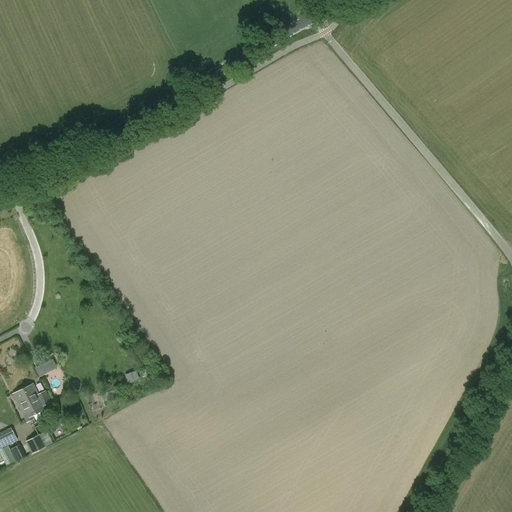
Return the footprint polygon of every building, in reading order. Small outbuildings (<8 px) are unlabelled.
[(52,359),(45,363),(49,372),(57,368),(52,359)] [(124,374),(128,384),(139,380),(134,369),(124,374)] [(102,390),(99,391),(103,402),(121,396),(117,385),(114,386),(113,384),(102,388),(102,390)] [(32,385),(13,395),(27,423),(33,419),(32,416),(45,410),(43,406),(51,402),(45,392),(38,395),(32,385)] [(8,429),(0,433),(0,449),(14,442),(17,441),(11,428),(8,429)] [(39,436),(26,443),(32,454),(45,447),(39,436)] [(1,452),(5,463),(23,456),(19,445),(1,452)]
